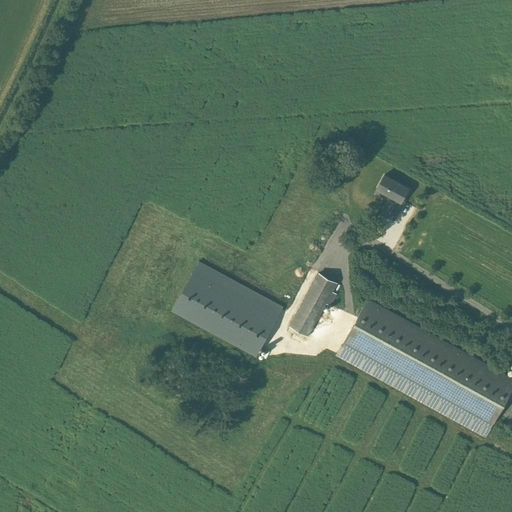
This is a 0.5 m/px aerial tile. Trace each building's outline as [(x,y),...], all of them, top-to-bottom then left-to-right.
[(339,180),(353,174),(345,158),(331,164),(339,180)] [(410,189),(384,175),(377,188),(391,196),(401,201),(404,195),(407,197),(410,189)] [(398,207),(401,201),(391,196),(382,213),(394,219),(400,208),(398,207)] [(279,306),(200,261),(174,308),(253,352),(279,306)] [(337,281),(319,270),(291,317),(309,328),(337,281)] [(511,390),(511,376),(367,298),(335,357),(486,439),(511,390)]
